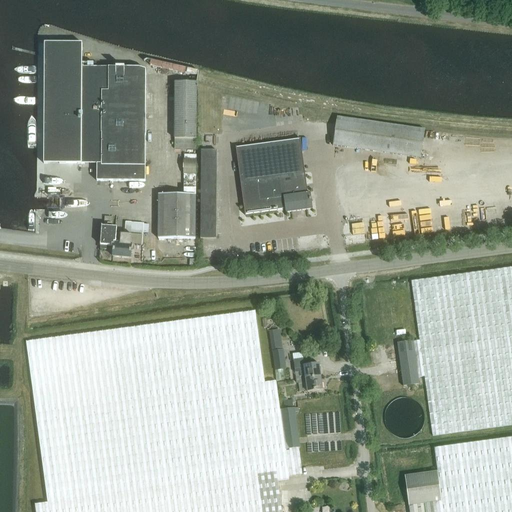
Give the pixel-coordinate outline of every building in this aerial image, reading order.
[(81,164),(82,68),(82,44),(44,44),(44,164),(81,164)] [(145,182),(146,70),(139,68),(82,68),(81,164),(101,164),(101,182),(145,182)] [(175,82),(174,149),(196,150),(196,83),(175,82)] [(337,118),(333,146),(421,159),(425,130),(337,118)] [(300,139),(235,148),(245,216),(286,210),(286,213),(312,210),(310,194),(307,194),(300,139)] [(201,151),(200,240),(216,240),(216,151),(201,151)] [(176,246),(189,246),(195,246),(196,196),(158,195),(158,239),(176,239),(176,246)] [(143,236),(144,224),(125,223),(125,235),(132,236),(143,236)] [(112,257),(130,258),(132,236),(125,235),(121,235),(120,241),(115,240),(116,228),(111,228),(111,224),(107,224),(107,228),(102,227),(100,246),(102,246),(102,250),(106,250),(106,246),(113,247),(112,257)] [(413,342),(418,378),(424,377),(432,437),(511,425),(511,268),(411,282),(419,341),(413,342)] [(281,465),(301,463),(299,449),(300,449),(296,413),(299,413),(298,408),(293,409),(292,401),(284,402),(285,410),(279,411),(276,383),(265,384),(256,312),(26,343),(47,503),(282,472),(281,465)] [(418,378),(413,342),(413,341),(397,343),(403,387),(419,385),(418,378)] [(277,372),(287,370),(285,351),(274,352),(277,372)] [(300,378),(320,375),(319,365),(311,366),(311,361),(303,362),(303,360),(294,361),(295,374),(299,373),(300,378)] [(320,375),(300,378),(295,378),(296,383),(305,382),(307,393),(322,391),(320,375)] [(511,511),(511,438),(434,449),(437,472),(441,501),(435,502),(436,511),(511,511)] [(282,472),(47,503),(35,505),(35,511),(281,511),(278,481),(289,480),(288,478),(314,474),(313,466),(301,467),(301,463),(281,465),(282,472)] [(409,511),(436,511),(435,502),(441,501),(437,472),(405,476),(409,511)]
